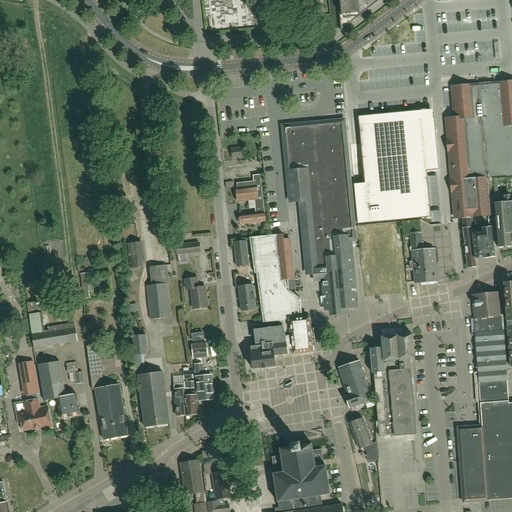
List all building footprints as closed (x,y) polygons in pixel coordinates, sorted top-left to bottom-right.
[(338,0),(341,30),(380,0),(338,0)] [(455,219),(490,216),(496,215),(498,249),(511,247),(511,242),(511,82),(453,87),(455,118),(447,119),(455,219)] [(365,183),(354,184),(358,224),(431,218),(426,171),(439,170),(435,131),(425,132),(422,132),(422,126),(421,118),(372,123),(372,116),(358,117),(365,183)] [(306,260),(308,274),(314,274),(314,280),(323,279),(326,310),(331,310),(331,315),(349,313),(349,308),(357,307),(350,241),(355,241),(344,121),(283,126),(291,203),(301,202),(302,213),(304,212),(306,230),(303,230),(304,240),(307,240),(308,260),(306,260)] [(241,148),(231,149),(232,158),(242,157),(241,148)] [(241,203),(263,202),(262,192),(240,192),(241,203)] [(244,227),(271,223),(270,216),(243,219),(244,227)] [(476,267),(471,228),(470,218),(462,219),(468,268),(476,267)] [(491,228),(472,230),(475,260),(485,258),(485,259),(494,258),(491,228)] [(413,262),(409,262),(410,270),(414,270),(415,284),(426,283),(423,251),(422,251),(421,234),(421,233),(411,234),(411,235),(413,262)] [(281,321),(282,327),(285,327),(287,350),(292,349),(293,354),(313,352),(309,317),(302,318),(300,298),(289,289),(288,280),(295,279),(291,239),(284,240),(284,239),(283,234),(250,238),(255,273),(256,273),(263,323),(281,321)] [(246,241),(234,242),(237,266),(248,265),(246,241)] [(198,242),(176,245),(177,254),(200,252),(198,242)] [(439,262),(437,250),(423,251),(426,283),(437,282),(436,263),(439,262)] [(58,296),(62,294),(69,291),(64,280),(61,262),(46,263),(46,265),(42,266),(43,272),(46,272),(46,274),(48,274),(50,285),(52,290),(54,289),(58,296)] [(149,267),(151,286),(146,287),(150,320),(170,318),(166,284),(169,284),(167,265),(149,267)] [(80,274),(81,279),(83,298),(89,298),(89,292),(94,292),(92,273),(80,274)] [(196,278),(185,279),(186,290),(191,289),(193,309),(207,307),(205,292),(204,293),(203,287),(197,288),(196,278)] [(253,285),(238,287),(241,311),(256,309),(253,285)] [(474,323),(475,329),(503,327),(501,293),(472,295),(472,302),(474,302),(475,306),(472,307),(474,319),(476,319),(476,323),(474,323)] [(44,328),(41,313),(39,301),(32,302),(27,303),(29,314),(32,334),(34,348),(34,349),(78,342),(75,323),(56,326),(44,328)] [(420,315),(422,327),(436,324),(434,312),(420,315)] [(285,327),(282,327),(255,331),(256,343),(250,343),(253,369),(276,366),(274,355),(288,353),(287,350),(285,327)] [(475,329),(476,346),(505,344),(503,327),(475,329)] [(203,333),(192,335),(193,342),(204,340),(203,333)] [(104,334),(94,339),(96,344),(106,339),(104,334)] [(383,347),(370,348),(372,373),(374,373),(379,436),(394,435),(394,436),(416,434),(411,369),(410,369),(409,359),(412,358),(414,358),(412,334),(410,334),(382,337),(383,347)] [(146,335),(132,336),(134,356),(148,355),(146,335)] [(193,358),(209,356),(207,342),(191,345),(193,358)] [(505,344),(476,346),(477,364),(506,361),(505,344)] [(87,347),(89,369),(93,390),(95,390),(103,440),(128,436),(119,386),(104,388),(98,345),(87,347)] [(34,361),(18,364),(21,379),(24,396),(27,395),(28,401),(23,402),(25,411),(16,413),(18,426),(22,425),(23,431),(32,429),(32,432),(53,428),(49,407),(48,406),(41,407),(39,399),(37,399),(36,393),(39,393),(36,376),(34,361)] [(360,361),(339,368),(345,388),(347,394),(345,394),(350,408),(373,401),(366,381),(360,361)] [(506,361),(477,364),(480,398),(508,396),(506,361)] [(38,366),(44,401),(44,402),(57,399),(60,419),(80,416),(76,395),(65,397),(59,362),(38,366)] [(82,372),(78,372),(76,362),(66,364),(68,374),(69,374),(70,382),(76,381),(76,384),(84,383),(82,372)] [(135,377),(138,376),(145,427),(157,426),(170,424),(163,373),(150,375),(146,375),(144,365),(134,366),(135,377)] [(202,365),(195,366),(199,401),(214,400),(211,376),(204,377),(202,365)] [(183,372),(184,380),(194,379),(193,371),(183,372)] [(174,386),(173,386),(176,416),(186,415),(185,396),(184,393),(184,385),(174,386)] [(191,396),(185,396),(186,415),(197,414),(195,393),(191,394),(191,396)] [(511,429),(511,404),(509,405),(508,396),(480,398),(482,426),(458,428),(458,434),(511,429)] [(363,419),(350,424),(359,449),(365,447),(367,446),(369,449),(366,450),(368,455),(367,455),(369,462),(379,460),(378,455),(375,443),(372,444),(363,419)] [(511,429),(458,434),(461,468),(511,464),(511,429)] [(220,441),(207,448),(207,451),(202,452),(204,465),(224,462),(223,458),(226,458),(224,442),(220,441)] [(343,511),(342,504),(322,507),(320,495),(330,494),(325,465),(324,466),(321,449),(313,451),(312,443),(300,445),(299,442),(291,444),(291,447),(279,448),(281,456),(272,457),(274,474),(273,474),(277,502),(278,502),(279,511),(343,511)] [(204,492),(199,460),(181,463),(185,494),(195,493),(197,504),(195,504),(195,511),(207,511),(206,503),(207,503),(205,492),(204,492)] [(511,464),(461,468),(463,502),(511,498),(511,464)] [(226,471),(213,473),(216,499),(230,497),(226,471)] [(0,511),(9,511),(3,482),(0,482),(0,511)] [(218,506),(217,501),(208,502),(209,511),(228,511),(230,511),(229,505),(218,506)]
